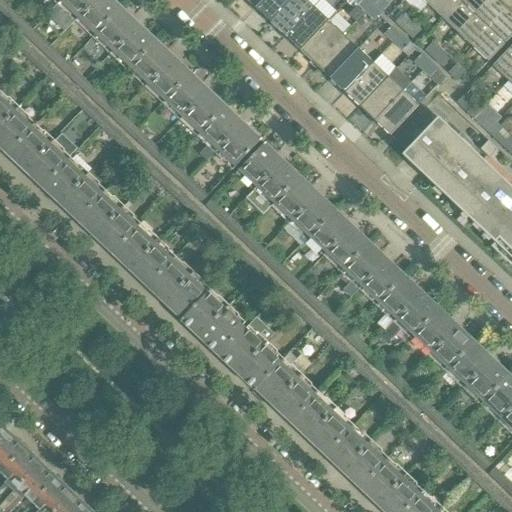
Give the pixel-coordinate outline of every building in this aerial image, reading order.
[(62,0),(60,2),(78,19),(95,0),(62,0)] [(95,0),(78,19),(95,35),(121,8),(111,0),(95,0)] [(245,0),(255,9),(264,0),(245,0)] [(270,24),(292,0),(264,0),(255,9),(270,24)] [(292,0),(270,24),(285,38),(313,8),(305,0),(292,0)] [(359,0),(355,4),(364,13),(371,5),(365,0),(359,0)] [(383,0),(376,0),(371,5),(380,13),(388,5),(383,0)] [(433,0),(428,6),(443,20),(461,0),(433,0)] [(461,0),(443,20),(458,34),(490,0),(461,0)] [(490,0),(458,34),(473,48),(507,12),(494,0),(490,0)] [(371,5),(364,13),(373,21),(380,13),(371,5)] [(1,13),(9,21),(15,15),(7,7),(1,13)] [(95,35),(113,52),(138,25),(121,8),(95,35)] [(285,38),(300,52),(328,22),(313,8),(285,38)] [(511,16),(507,12),(473,48),(488,63),(511,36),(511,16)] [(395,23),(403,31),(412,22),(403,14),(395,23)] [(9,21),(18,29),(24,23),(15,15),(9,21)] [(0,24),(0,32),(4,37),(10,31),(2,22),(0,24)] [(300,52),(315,66),(343,36),(328,22),(300,52)] [(412,22),(403,31),(412,39),(420,31),(412,22)] [(18,29),(27,38),(33,31),(24,23),(18,29)] [(113,52),(130,68),(155,41),(138,25),(113,52)] [(382,36),(391,44),(399,36),(390,27),(382,36)] [(4,37),(13,45),(19,39),(10,31),(4,37)] [(27,38),(35,46),(41,39),(33,31),(27,38)] [(315,66),(330,80),(358,50),(343,36),(315,66)] [(399,36),(391,44),(399,53),(408,44),(399,36)] [(13,45),(21,53),(27,47),(19,39),(13,45)] [(35,46),(44,54),(50,48),(41,39),(35,46)] [(130,68),(147,85),(173,58),(155,41),(130,68)] [(424,51),(433,59),(441,51),(432,42),(424,51)] [(511,45),(492,67),(507,81),(511,75),(511,45)] [(21,53),(30,61),(36,55),(27,47),(21,53)] [(44,54),(53,62),(59,56),(50,48),(44,54)] [(330,80),(345,94),(373,64),(358,50),(330,80)] [(441,51),(433,59),(442,68),(450,59),(441,51)] [(30,61),(39,70),(45,63),(36,55),(30,61)] [(412,64),(421,72),(429,64),(420,55),(412,64)] [(53,62),(62,71),(68,64),(59,56),(53,62)] [(147,85),(165,101),(190,74),(173,58),(147,85)] [(39,70),(48,78),(54,72),(45,63),(39,70)] [(62,71),(70,79),(76,72),(68,64),(62,71)] [(345,94),(360,108),(388,78),(373,64),(345,94)] [(429,64),(421,72),(436,87),(444,78),(429,64)] [(448,73),(457,82),(465,73),(456,65),(448,73)] [(48,78),(56,86),(62,80),(54,72),(48,78)] [(70,79),(79,87),(85,81),(76,72),(70,79)] [(165,101),(182,118),(208,91),(190,74),(165,101)] [(360,108),(375,122),(403,93),(388,78),(360,108)] [(56,86),(65,95),(71,88),(62,80),(56,86)] [(79,87),(88,95),(94,89),(85,81),(79,87)] [(65,95),(74,103),(80,97),(71,88),(65,95)] [(88,95),(96,104),(103,97),(94,89),(88,95)] [(182,118),(200,134),(225,107),(208,91),(182,118)] [(403,93),(375,122),(390,137),(418,107),(403,93)] [(457,104),(473,119),(481,110),(465,95),(457,104)] [(74,103),(83,111),(89,105),(80,97),(74,103)] [(96,104),(105,112),(111,105),(103,97),(96,104)] [(0,127),(15,113),(0,98),(0,127)] [(83,111),(91,119),(97,113),(89,105),(83,111)] [(105,112),(114,120),(120,114),(111,105),(105,112)] [(200,134),(217,151),(243,124),(225,107),(200,134)] [(481,110),(473,119),(482,127),(490,118),(481,110)] [(0,127),(0,148),(7,155),(32,129),(15,113),(0,127)] [(91,119),(100,128),(106,121),(97,113),(91,119)] [(114,120),(122,129),(129,122),(120,114),(114,120)] [(511,188),(437,118),(401,156),(494,243),(498,239),(506,247),(502,251),(510,258),(511,260),(511,188)] [(100,128),(109,136),(115,129),(106,121),(100,128)] [(122,129),(131,137),(137,130),(129,122),(122,129)] [(243,124),(217,151),(235,168),(260,141),(243,124)] [(7,155),(24,172),(54,142),(56,140),(55,139),(49,145),(32,129),(7,155)] [(109,136),(117,144),(123,138),(115,129),(109,136)] [(131,137),(140,145),(146,139),(137,130),(131,137)] [(502,130),(494,138),(502,147),(511,138),(502,130)] [(117,144),(126,152),(132,146),(123,138),(117,144)] [(511,139),(511,138),(502,147),(511,155),(511,153),(511,139)] [(140,145),(149,153),(155,147),(146,139),(140,145)] [(24,172),(41,188),(73,156),(72,155),(67,162),(61,156),(65,153),(54,142),(24,172)] [(480,150),(487,157),(489,159),(497,150),(488,142),(480,150)] [(239,171),(256,188),(282,161),(264,144),(239,171)] [(126,152),(135,161),(141,154),(132,146),(126,152)] [(149,153),(157,162),(164,155),(155,147),(149,153)] [(135,161),(143,169),(149,162),(141,154),(135,161)] [(157,162),(166,170),(172,163),(164,155),(157,162)] [(41,188),(59,205),(85,179),(84,178),(90,172),(73,156),(41,188)] [(256,188),(274,204),(299,178),(282,161),(256,188)] [(143,169),(152,177),(159,171),(149,162),(143,169)] [(166,170),(175,178),(181,172),(172,163),(166,170)] [(152,177),(161,185),(167,179),(159,171),(152,177)] [(175,178),(183,186),(190,180),(181,172),(175,178)] [(274,204),(291,221),(317,194),(299,178),(274,204)] [(59,205),(77,221),(102,195),(85,179),(59,205)] [(161,185),(170,194),(176,187),(167,179),(161,185)] [(183,186),(192,195),(199,188),(190,180),(183,186)] [(170,194),(178,202),(184,195),(176,187),(170,194)] [(199,188),(192,195),(201,203),(207,197),(199,188)] [(291,221),(309,237),(334,211),(317,194),(291,221)] [(77,221),(94,238),(124,207),(116,198),(111,203),(102,195),(77,221)] [(178,202),(187,210),(193,204),(184,195),(178,202)] [(205,206),(214,215),(220,208),(211,200),(205,206)] [(187,210),(196,218),(202,212),(193,204),(187,210)] [(94,238),(111,254),(137,228),(127,219),(131,215),(124,207),(94,238)] [(214,215),(223,223),(229,217),(220,208),(214,215)] [(309,237),(326,254),(351,227),(334,211),(309,237)] [(196,218),(204,227),(211,220),(202,212),(196,218)] [(223,223),(232,232),(238,225),(229,217),(223,223)] [(111,254),(129,270),(155,244),(159,240),(157,239),(161,235),(144,220),(137,228),(111,254)] [(204,227),(213,235),(219,228),(211,220),(204,227)] [(232,232),(240,240),(246,234),(238,225),(232,232)] [(326,254),(343,270),(369,244),(351,227),(326,254)] [(213,235),(222,243),(228,237),(219,228),(213,235)] [(240,240),(249,248),(255,242),(246,234),(240,240)] [(222,243),(231,251),(237,245),(228,237),(222,243)] [(249,248),(258,257),(264,250),(255,242),(249,248)] [(129,270),(146,287),(172,261),(155,244),(129,270)] [(343,270),(361,287),(386,260),(369,244),(343,270)] [(231,251),(239,260),(245,253),(237,245),(231,251)] [(258,257),(266,265),(272,258),(264,250),(258,257)] [(239,260),(248,268),(254,261),(245,253),(239,260)] [(266,265),(275,273),(281,266),(272,258),(266,265)] [(361,287),(379,304),(404,277),(386,260),(361,287)] [(146,287),(164,303),(190,277),(172,261),(146,287)] [(248,268),(257,276),(263,270),(254,261),(248,268)] [(275,273),(284,281),(290,275),(281,266),(275,273)] [(257,276),(265,284),(272,278),(263,270),(257,276)] [(284,281),(293,289),(299,283),(290,275),(284,281)] [(164,303),(181,320),(207,294),(190,277),(164,303)] [(379,304),(396,320),(421,293),(404,277),(379,304)] [(272,278),(265,284),(274,292),(280,286),(272,278)] [(293,289),(301,298),(307,291),(299,283),(293,289)] [(277,295),(286,304),(292,298),(283,289),(277,295)] [(301,298),(310,306),(316,299),(307,291),(301,298)] [(396,320),(413,336),(439,310),(421,293),(396,320)] [(180,321),(198,337),(225,311),(207,294),(181,320),(180,321)] [(286,304),(295,313),(301,307),(292,298),(286,304)] [(310,306),(319,314),(325,308),(316,299),(310,306)] [(295,313),(304,321),(310,315),(301,307),(295,313)] [(319,314),(327,322),(333,316),(325,308),(319,314)] [(413,336),(431,353),(456,326),(439,310),(413,336)] [(198,337),(236,374),(263,347),(225,311),(198,337)] [(304,321),(313,330),(319,323),(310,315),(304,321)] [(327,322),(336,331),(342,324),(333,316),(327,322)] [(313,330),(322,338),(328,331),(319,323),(313,330)] [(336,331),(345,339),(351,333),(342,324),(336,331)] [(431,353),(448,369),(474,343),(456,326),(431,353)] [(322,338),(330,346),(336,339),(328,331),(322,338)] [(345,339),(354,347),(360,341),(351,333),(345,339)] [(330,346),(339,354),(345,348),(336,339),(330,346)] [(354,347),(362,355),(368,349),(360,341),(354,347)] [(448,369),(466,386),(491,359),(474,343),(448,369)] [(254,391),(255,390),(281,364),(263,347),(236,374),(254,391)] [(339,354),(348,362),(354,356),(345,348),(339,354)] [(362,355),(371,364),(377,357),(368,349),(362,355)] [(348,362),(356,371),(363,364),(354,356),(348,362)] [(371,364),(380,372),(386,365),(377,357),(371,364)] [(466,386),(483,402),(508,376),(491,359),(466,386)] [(255,390),(272,406),(298,380),(281,364),(255,390)] [(356,371),(365,379),(371,373),(363,364),(356,371)] [(380,372),(388,380),(394,374),(386,365),(380,372)] [(365,379),(374,387),(380,381),(371,373),(365,379)] [(388,380),(397,388),(403,382),(394,374),(388,380)] [(483,402),(501,419),(511,406),(511,379),(508,376),(483,402)] [(272,406),(290,422),(315,396),(298,380),(272,406)] [(374,387),(382,395),(389,389),(380,381),(374,387)] [(397,388),(406,397),(412,390),(403,382),(397,388)] [(382,395),(391,404),(397,397),(389,389),(382,395)] [(406,397),(415,405),(421,399),(412,390),(406,397)] [(290,422),(307,439),(333,413),(315,396),(290,422)] [(391,404),(400,412),(406,405),(397,397),(391,404)] [(415,405),(423,413),(430,407),(421,399),(415,405)] [(400,412),(409,420),(415,414),(406,405),(400,412)] [(511,406),(501,419),(511,429),(511,406)] [(423,413),(432,422),(438,415),(430,407),(423,413)] [(333,413),(307,439),(324,455),(350,429),(344,423),(333,413)] [(409,420),(417,428),(423,422),(415,414),(409,420)] [(432,422),(441,430),(447,423),(438,415),(432,422)] [(417,428),(426,436),(432,430),(423,422),(417,428)] [(441,430),(449,438),(456,431),(447,423),(441,430)] [(324,455),(342,472),(368,446),(350,429),(324,455)] [(426,436),(435,445),(441,438),(432,430),(426,436)] [(449,438),(458,446),(464,440),(456,431),(449,438)] [(0,471),(0,472),(24,448),(17,441),(12,441),(5,435),(0,440),(0,471)] [(435,445),(443,453),(450,446),(441,438),(435,445)] [(458,446),(467,455),(473,448),(464,440),(458,446)] [(342,472),(359,488),(385,462),(368,446),(342,472)] [(443,453),(452,461),(458,455),(450,446),(443,453)] [(0,506),(38,466),(32,460),(32,455),(24,448),(0,472),(9,480),(0,489),(0,506)] [(467,455),(476,463),(482,456),(473,448),(467,455)] [(452,461),(462,470),(468,464),(458,455),(452,461)] [(482,456),(476,463),(485,471),(491,465),(482,456)] [(359,488),(377,505),(403,479),(385,462),(359,488)] [(462,470),(472,480),(478,474),(468,464),(462,470)] [(9,511),(25,496),(33,503),(56,478),(49,471),(44,471),(38,466),(0,506),(0,509),(2,511),(9,511)] [(489,474),(498,483),(504,477),(495,468),(489,474)] [(472,480),(479,487),(485,480),(478,474),(472,480)] [(498,483),(506,491),(511,485),(511,484),(504,477),(498,483)] [(41,511),(54,511),(70,496),(64,490),(64,486),(56,478),(33,503),(42,511),(41,511)] [(377,505),(384,511),(403,511),(420,495),(403,479),(377,505)] [(485,480),(479,487),(486,494),(492,487),(485,480)] [(486,494),(495,502),(501,495),(492,487),(486,494)] [(403,511),(437,511),(438,511),(420,495),(403,511)] [(495,502),(503,509),(509,503),(501,495),(495,502)] [(85,511),(88,509),(80,501),(76,501),(70,496),(54,511),(85,511)] [(503,509),(506,511),(511,511),(511,505),(509,503),(503,509)]
